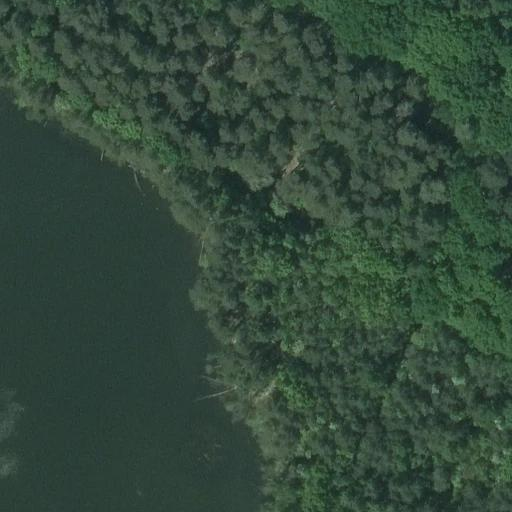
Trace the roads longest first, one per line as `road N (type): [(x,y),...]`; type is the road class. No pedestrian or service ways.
road 1 (track): [(421,297),(333,234),(0,48)]
road 2 (track): [(325,511),(421,297)]
